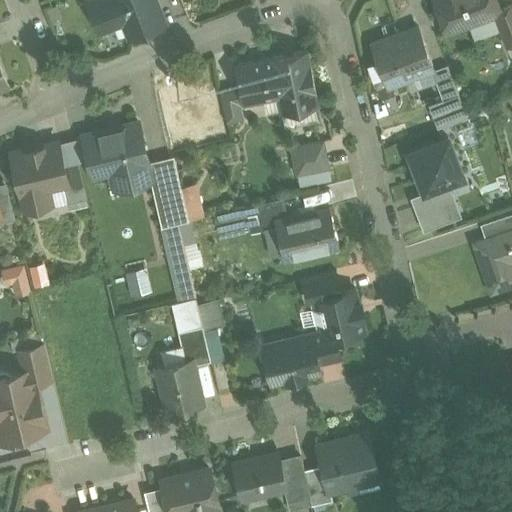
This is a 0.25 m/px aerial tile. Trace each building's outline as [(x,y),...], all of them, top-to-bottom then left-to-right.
[(88,0),(100,30),(125,20),(130,35),(164,22),(155,0),(88,0)] [(497,0),(436,0),(448,31),(495,13),(501,11),(501,9),(497,0)] [(511,5),(501,9),(501,11),(495,13),(507,45),(511,43),(511,5)] [(419,26),(372,43),(388,85),(406,78),(405,74),(433,64),(419,26)] [(308,49),(270,57),(278,96),(281,111),(319,104),(308,49)] [(270,57),(236,64),(240,86),(244,103),(278,96),(270,57)] [(0,88),(9,85),(0,61),(0,88)] [(448,63),(432,69),(443,98),(443,99),(459,93),(448,63)] [(240,86),(221,90),(227,121),(243,118),(240,103),(244,103),(240,86)] [(459,93),(443,99),(443,98),(429,103),(438,126),(467,115),(459,93)] [(139,121),(84,134),(94,174),(111,170),(113,178),(132,174),(134,182),(151,178),(152,178),(148,161),(139,121)] [(448,136),(410,150),(415,163),(421,176),(420,176),(425,189),(427,188),(441,182),(463,174),(448,136)] [(324,139),(291,146),(297,175),(330,168),(324,139)] [(59,141),(12,152),(25,208),(52,202),(48,186),(64,183),(69,182),(64,162),(59,141)] [(174,155),(148,161),(152,178),(151,178),(162,226),(169,225),(179,222),(189,219),(185,200),(174,155)] [(78,159),(64,162),(69,182),(64,183),(65,189),(84,184),(78,159)] [(7,181),(0,182),(0,203),(0,205),(12,202),(7,181)] [(441,182),(427,188),(431,197),(417,203),(426,226),(453,215),(441,182)] [(84,184),(65,189),(68,202),(87,198),(84,184)] [(198,197),(185,200),(189,219),(202,216),(198,197)] [(281,197),(246,206),(251,228),(278,222),(277,218),(285,216),(281,197)] [(12,202),(0,205),(2,214),(3,220),(16,218),(12,202)] [(331,208),(302,215),(302,213),(285,216),(277,218),(278,222),(286,257),(339,245),(331,208)] [(197,296),(179,222),(169,225),(175,253),(169,255),(179,300),(197,296)] [(511,228),(476,241),(492,289),(511,282),(511,228)] [(337,270),(303,278),(308,300),(315,299),(315,297),(342,291),(337,270)] [(342,291),(315,297),(315,299),(317,307),(313,308),(316,322),(321,321),(323,329),(334,326),(337,336),(344,334),(352,333),(351,332),(365,329),(362,316),(365,316),(361,299),(358,300),(355,288),(342,291)] [(203,325),(180,330),(186,360),(193,358),(194,360),(211,356),(203,325)] [(299,336),(263,345),(258,346),(261,360),(266,359),(267,362),(264,367),(266,376),(270,378),(271,382),(287,378),(287,381),(307,376),(306,374),(321,370),(319,361),(341,356),(337,336),(334,326),(323,329),(299,335),(299,336)] [(45,342),(18,348),(23,370),(32,368),(35,381),(54,377),(45,342)] [(186,360),(160,365),(168,407),(203,400),(194,360),(193,358),(186,360)] [(12,372),(6,369),(0,370),(0,423),(4,440),(27,435),(26,431),(46,426),(35,381),(32,368),(23,370),(12,372)] [(350,437),(321,444),(321,442),(319,443),(325,465),(331,490),(332,489),(349,485),(348,480),(379,473),(369,430),(349,434),(350,437)] [(278,451),(235,461),(243,497),(285,487),(286,487),(280,460),(278,451)] [(302,455),(280,460),(286,487),(285,487),(288,501),(311,495),(305,470),(302,455)] [(325,465),(305,470),(311,495),(313,504),(334,498),(332,489),(331,490),(325,465)] [(220,511),(209,467),(163,478),(165,489),(170,511),(176,511),(199,506),(200,511),(220,511)] [(170,511),(165,489),(146,494),(150,511),(170,511)] [(137,511),(134,497),(80,510),(80,511),(137,511)]
